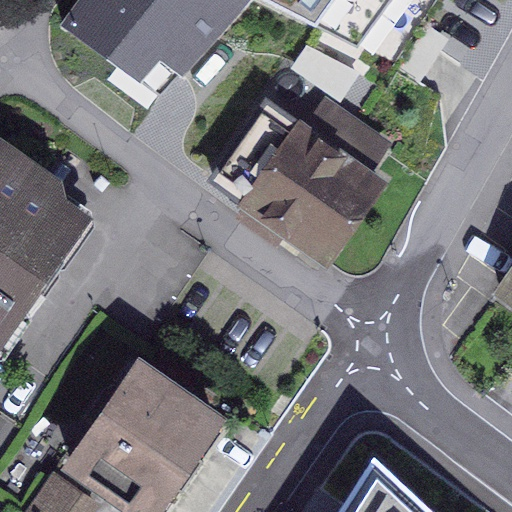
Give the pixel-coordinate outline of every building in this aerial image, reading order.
[(82,0),(63,27),(160,96),(245,0),(256,0),(355,47),(389,0),(82,0)] [(269,114),(219,190),(332,264),(385,184),(370,174),(387,149),(321,106),(301,136),(269,114)] [(0,351),(90,220),(0,159),(0,351)] [(511,278),(501,293),(511,300),(511,278)] [(164,511),(219,433),(134,374),(60,481),(104,511),(164,511)] [(339,511),(432,511),(374,457),(339,511)]
